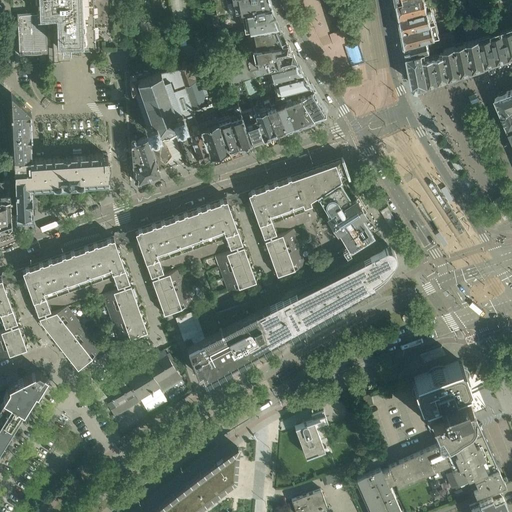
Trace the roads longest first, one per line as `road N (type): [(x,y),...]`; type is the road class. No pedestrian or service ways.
road 1 (secondary): [(452,278),(267,372),(122,469)]
road 2 (tertiary): [(496,263),(405,106),(378,0)]
road 3 (secondary): [(264,403),(475,313)]
road 4 (residential): [(0,254),(208,180)]
road 5 (secondary): [(112,511),(264,403)]
road 6 (tertiary): [(363,139),(452,278)]
road 7 (residential): [(208,180),(267,173),(363,139)]
road 8 (residential): [(356,128),(208,180)]
road 9 (tertiary): [(288,0),(356,128)]
road 10 (residential): [(0,502),(59,404),(70,401)]
